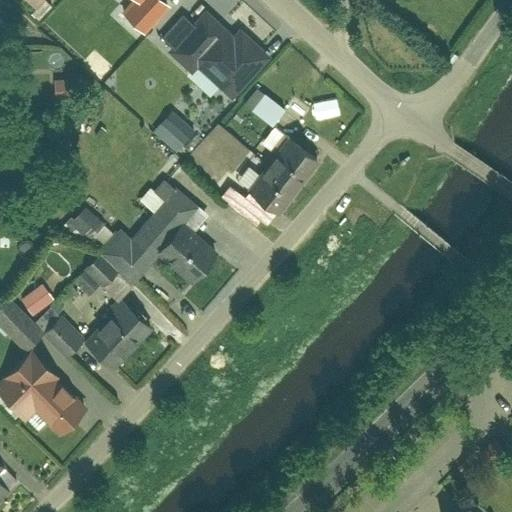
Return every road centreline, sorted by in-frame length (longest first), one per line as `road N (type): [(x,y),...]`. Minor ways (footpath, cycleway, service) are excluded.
road 1 (residential): [(397,114),(46,511)]
road 2 (tertiary): [(511,316),(304,511)]
road 3 (residential): [(273,0),(397,114)]
road 4 (residential): [(413,124),(453,86),(511,0)]
